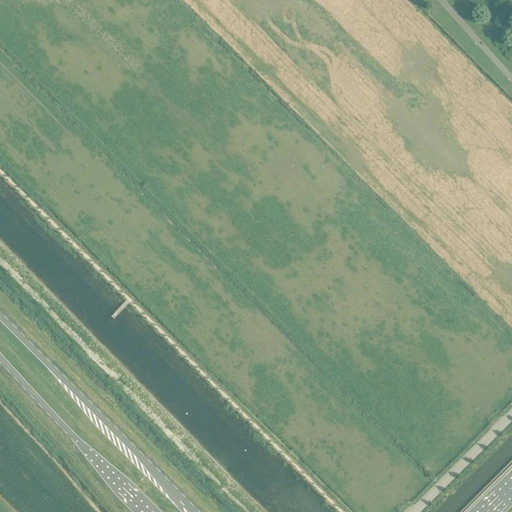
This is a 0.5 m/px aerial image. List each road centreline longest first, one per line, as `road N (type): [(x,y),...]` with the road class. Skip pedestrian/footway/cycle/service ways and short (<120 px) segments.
road 1 (tertiary): [(193,511),(0,315)]
road 2 (tertiary): [(0,358),(145,511)]
road 3 (unclassified): [(412,511),(511,414)]
